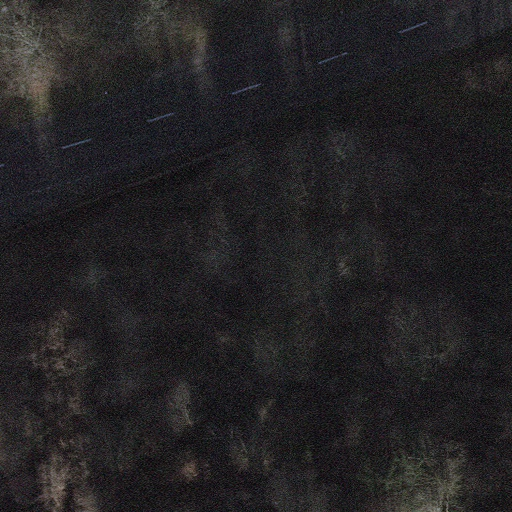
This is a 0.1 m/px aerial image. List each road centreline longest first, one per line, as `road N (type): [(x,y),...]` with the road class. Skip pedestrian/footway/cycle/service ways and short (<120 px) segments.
road 1 (tertiary): [(485,0),(183,114),(0,164)]
road 2 (track): [(369,46),(511,133)]
road 3 (track): [(183,114),(227,56),(293,0)]
